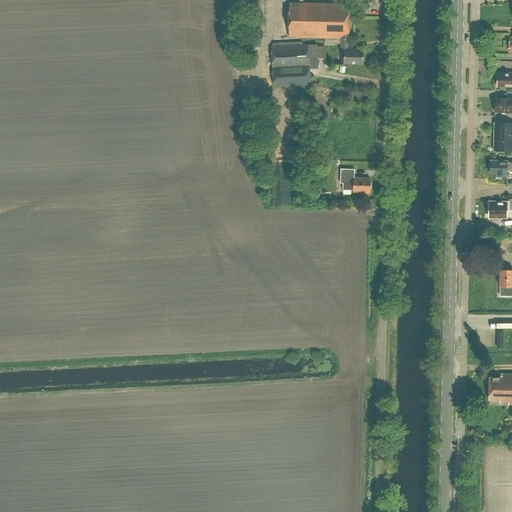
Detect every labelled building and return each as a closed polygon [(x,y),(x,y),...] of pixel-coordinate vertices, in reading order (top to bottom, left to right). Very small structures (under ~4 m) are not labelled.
[(243,0),(243,46),(258,46),(258,0),(243,0)] [(363,64),(363,49),(354,49),(354,47),(349,47),(350,4),(290,3),(289,37),(341,38),(340,50),(344,50),(344,64),(363,64)] [(273,87),(311,86),(310,69),(318,68),(317,44),(271,46),(273,87)] [(511,73),(498,73),(497,87),(511,87),(511,73)] [(511,98),(495,97),(495,112),(511,113),(511,112),(511,98)] [(511,123),(495,123),(494,150),(511,150),(511,123)] [(511,162),(490,161),(489,173),(497,174),(498,176),(508,177),(507,171),(511,171),(511,162)] [(370,189),(370,181),(369,181),(369,178),(354,177),(354,169),(341,169),(340,183),(343,183),(343,189),(352,190),(352,193),(369,194),(369,189),(370,189)] [(511,202),(509,202),(509,201),(502,201),(502,202),(489,202),(489,217),(506,218),(506,209),(511,208),(511,202)] [(511,269),(500,270),(500,287),(500,296),(511,296),(511,269)] [(481,403),(511,402),(511,372),(496,373),(496,376),(481,376),(481,403)]
